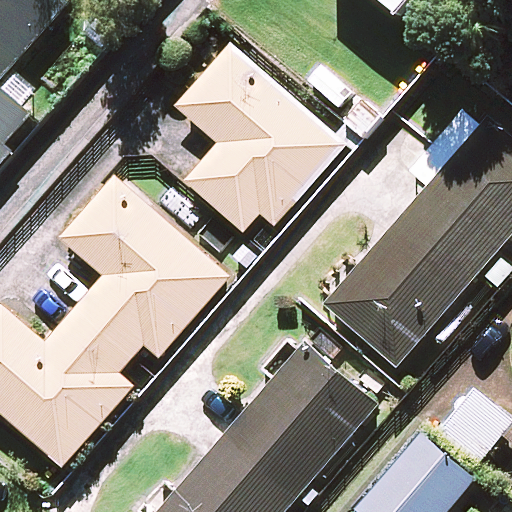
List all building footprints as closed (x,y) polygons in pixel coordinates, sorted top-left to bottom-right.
[(77,8),(68,0),(0,0),(0,176),(19,156),(11,149),(38,120),(4,89),(77,8)] [(427,0),(388,0),(412,19),(427,0)] [(352,150),(240,51),(187,111),(229,148),(196,185),(251,234),(267,216),(282,229),(352,150)] [(511,246),(511,141),(475,110),(418,175),(437,191),(334,309),(404,370),(511,246)] [(238,283),(123,183),(71,242),(114,280),(54,348),(12,310),(0,324),(0,407),(72,471),(141,391),(125,377),(152,347),(169,362),(238,283)] [(293,511),(381,410),(311,349),(170,511),(293,511)] [(459,511),(484,483),(432,438),(368,511),(459,511)]
